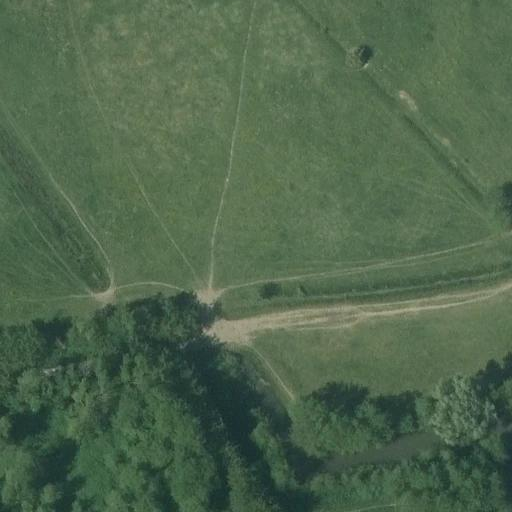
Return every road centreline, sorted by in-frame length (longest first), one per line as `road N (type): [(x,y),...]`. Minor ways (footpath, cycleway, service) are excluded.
road 1 (track): [(186,346),(273,321),(511,290)]
road 2 (track): [(0,384),(186,346)]
